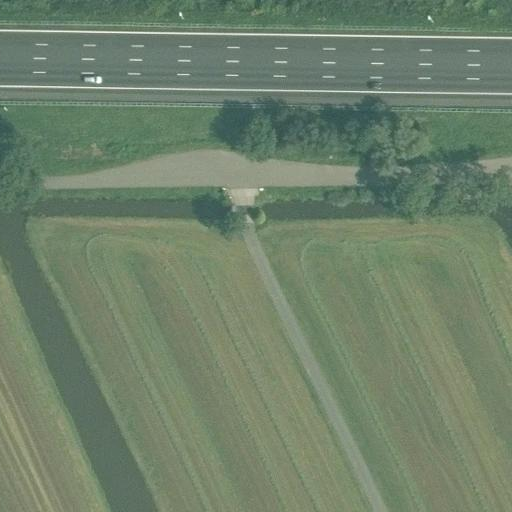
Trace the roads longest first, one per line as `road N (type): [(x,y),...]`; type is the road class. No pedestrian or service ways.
road 1 (motorway): [(0,59),(511,66)]
road 2 (unclassified): [(0,183),(511,178)]
